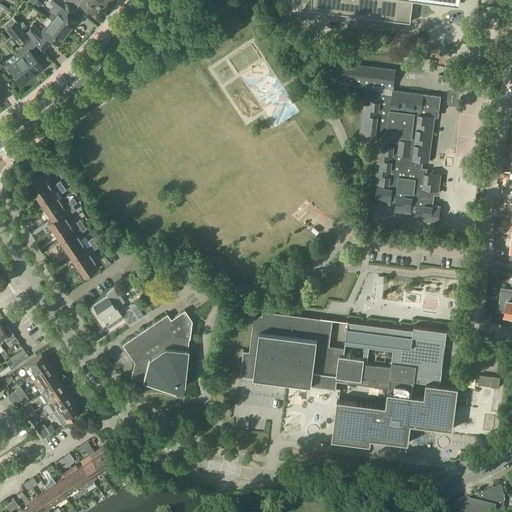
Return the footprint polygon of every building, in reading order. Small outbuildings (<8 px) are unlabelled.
[(53,11),(48,17),(52,20),(66,31),(69,26),(72,26),(77,20),(67,12),(71,6),(63,0),(51,0),(50,1),(59,8),(56,11),(57,14),(53,11)] [(66,0),(76,8),(81,1),(93,11),(101,0),(66,0)] [(311,0),(310,9),(410,22),(412,0),(436,0),(460,3),(460,0),(311,0)] [(20,56),(9,66),(22,80),(33,70),(35,73),(44,65),(30,49),(36,44),(28,35),(15,20),(6,28),(19,44),(20,43),(23,47),(16,53),(20,56)] [(63,35),(66,31),(52,20),(47,26),(45,26),(41,30),(32,23),(26,31),(40,46),(48,35),(59,44),(63,38),(63,35)] [(393,89),(395,67),(332,60),(330,77),(330,76),(338,77),(338,82),(364,85),(357,136),(374,138),(375,135),(378,135),(372,181),(376,181),(393,183),(394,175),(420,179),(419,187),(431,188),(439,189),(441,173),(421,171),(423,159),(429,160),(435,115),(433,114),(433,110),(438,111),(440,95),(393,89)] [(45,177),(54,171),(51,166),(42,172),(26,183),(33,192),(48,182),(45,177)] [(431,193),(431,188),(419,187),(420,179),(394,175),(393,183),(376,181),(374,201),(390,203),(390,200),(395,200),(394,210),(410,212),(410,208),(416,209),(414,218),(438,221),(440,205),(432,204),(434,193),(431,193)] [(39,201),(54,191),(48,182),(33,192),(39,201)] [(45,210),(60,200),(54,191),(39,201),(45,210)] [(57,215),(62,212),(66,209),(60,200),(45,210),(51,218),(56,215),(57,215)] [(53,231),(68,220),(62,212),(57,215),(56,215),(51,218),(47,221),(53,231)] [(59,240),(74,229),(68,220),(53,231),(59,240)] [(65,249),(80,238),(74,229),(59,240),(65,249)] [(71,258),(86,247),(80,238),(65,249),(71,258)] [(77,267),(92,257),(86,247),(71,258),(77,267)] [(92,257),(77,267),(84,276),(99,266),(92,257)] [(93,304),(100,314),(102,314),(109,325),(123,316),(129,325),(143,315),(135,303),(127,309),(125,307),(124,308),(120,302),(125,299),(121,292),(123,291),(118,284),(107,291),(109,294),(102,299),(101,297),(96,301),(97,302),(93,304)] [(511,290),(502,290),(499,307),(505,308),(504,314),(511,315),(511,290)] [(184,381),(188,347),(186,347),(188,336),(190,336),(193,317),(185,306),(175,313),(176,314),(171,317),(167,311),(122,341),(129,352),(133,350),(137,355),(132,374),(143,377),(143,379),(176,387),(178,387),(180,386),(181,386),(182,384),(183,383),(184,381)] [(243,350),(240,375),(254,377),(254,376),(311,383),(311,384),(337,387),(336,387),(337,379),(388,386),(386,405),(338,399),(337,399),(337,400),(334,419),(332,438),(333,439),(370,443),(371,438),(399,441),(409,442),(409,441),(410,431),(411,423),(453,428),(455,409),(456,405),(456,403),(458,388),(458,387),(458,386),(440,384),(442,369),(443,355),(447,329),(414,325),(413,329),(348,321),(345,343),(365,346),(363,358),(344,355),(345,347),(336,346),(336,350),(329,349),(333,319),(262,310),(262,314),(254,313),(254,315),(249,351),(243,350)] [(0,340),(4,338),(7,342),(15,336),(7,324),(3,326),(0,322),(0,340)] [(25,350),(21,353),(22,356),(17,359),(20,363),(29,356),(25,350)] [(32,372),(48,361),(45,356),(43,357),(40,353),(23,365),(26,369),(29,367),(32,372)] [(35,383),(53,371),(50,368),(52,367),(48,361),(32,372),(36,377),(32,379),(35,383)] [(44,390),(59,380),(53,371),(35,383),(37,387),(41,385),(44,390)] [(479,374),(477,384),(478,384),(491,386),(492,376),(479,374)] [(491,386),(494,387),(498,387),(499,387),(500,376),(497,376),(492,375),(492,376),(491,386)] [(50,399),(65,389),(59,380),(44,390),(50,399)] [(245,382),(244,390),(251,391),(252,383),(245,382)] [(12,399),(19,394),(16,389),(9,394),(12,399)] [(53,410),(73,397),(69,392),(68,394),(65,389),(50,399),(51,399),(47,402),(53,410)] [(19,394),(12,399),(16,404),(23,400),(19,394)] [(57,408),(53,411),(62,424),(77,414),(74,410),(77,408),(74,403),(76,402),(73,397),(56,408),(57,408)] [(300,417),(301,404),(290,404),(289,417),(300,417)] [(309,416),(318,416),(317,407),(309,407),(309,416)] [(33,423),(37,421),(31,412),(27,414),(33,423)] [(37,421),(33,423),(36,428),(43,437),(47,435),(50,433),(55,429),(52,425),(47,428),(44,423),(40,425),(37,421)] [(88,454),(100,472),(102,474),(116,464),(103,444),(88,454)] [(0,451),(0,461),(15,452),(10,445),(0,451)] [(64,456),(69,464),(73,461),(73,457),(70,452),(64,456)] [(91,478),(100,472),(88,454),(79,460),(81,463),(91,478)] [(66,466),(69,464),(64,456),(59,459),(64,466),(66,466)] [(81,463),(73,469),(83,484),(85,487),(93,481),(91,478),(81,463)] [(74,490),(83,484),(71,467),(62,473),(64,475),(74,490)] [(41,471),(44,475),(47,480),(52,477),(48,472),(46,468),(41,471)] [(128,471),(123,474),(120,476),(126,484),(126,485),(134,480),(133,479),(128,471)] [(65,496),(74,490),(64,475),(55,481),(65,496)] [(50,484),(46,488),(55,502),(65,496),(55,481),(52,477),(47,480),(50,484)] [(45,487),(37,493),(46,508),(47,508),(55,502),(45,487)] [(502,511),(504,500),(503,496),(502,491),(500,487),(477,498),(474,505),(465,502),(454,507),(452,511),(502,511)] [(37,493),(27,500),(29,504),(30,503),(35,511),(50,511),(47,508),(46,508),(37,493)] [(22,511),(35,511),(30,503),(29,504),(21,510),(22,511)]
